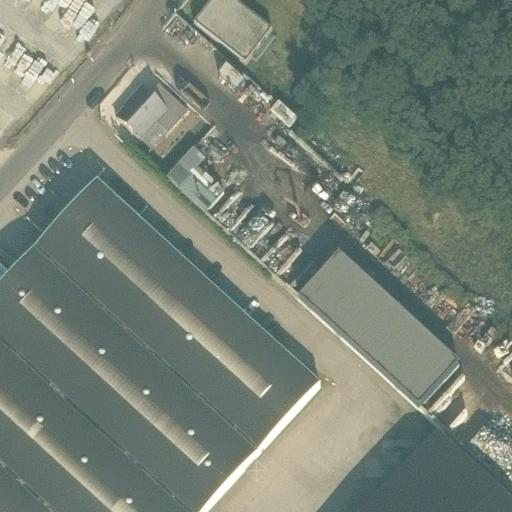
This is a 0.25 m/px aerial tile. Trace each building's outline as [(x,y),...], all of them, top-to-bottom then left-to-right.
[(244,1),(242,0),(215,0),(196,25),(246,65),(271,32),(239,7),(244,1)] [(141,143),(158,124),(170,135),(189,114),(159,87),(151,97),(142,89),(131,101),(132,102),(116,120),(141,143)] [(198,170),(194,175),(193,174),(204,161),(195,153),(179,171),(178,170),(168,181),(206,215),(225,195),(198,170)] [(511,511),(511,509),(438,438),(367,511),(207,511),(320,389),(98,186),(0,293),(0,511),(511,511)] [(340,260),(300,303),(419,412),(459,369),(340,260)]
